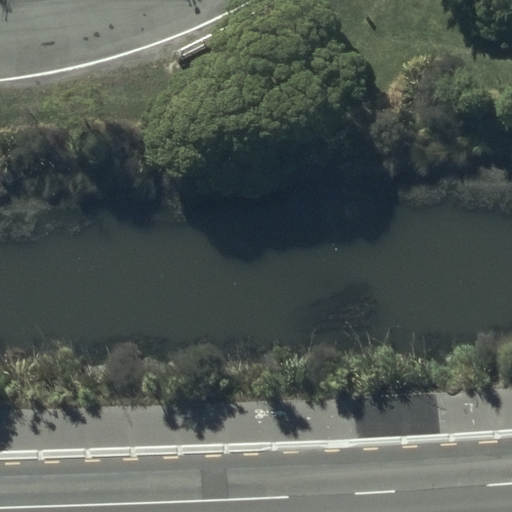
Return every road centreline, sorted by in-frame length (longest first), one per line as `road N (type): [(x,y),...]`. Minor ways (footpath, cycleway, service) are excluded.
road 1 (tertiary): [(0,507),(511,481)]
road 2 (unclassified): [(0,29),(52,24),(135,0)]
